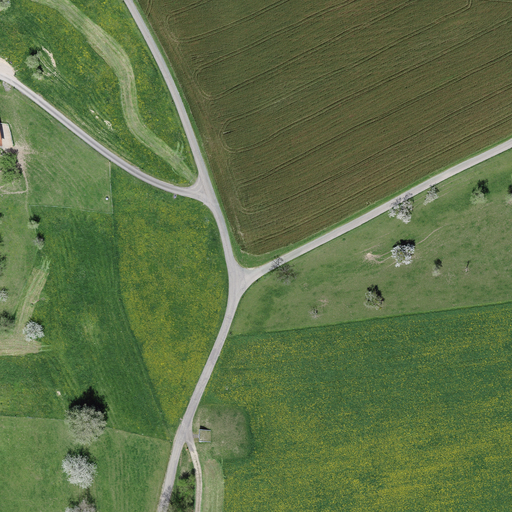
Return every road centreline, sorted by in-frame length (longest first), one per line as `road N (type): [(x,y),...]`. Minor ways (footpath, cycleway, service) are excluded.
road 1 (unclassified): [(237,283),(511,142)]
road 2 (unclassified): [(237,283),(168,83),(126,0)]
road 3 (unclassified): [(159,511),(237,283)]
